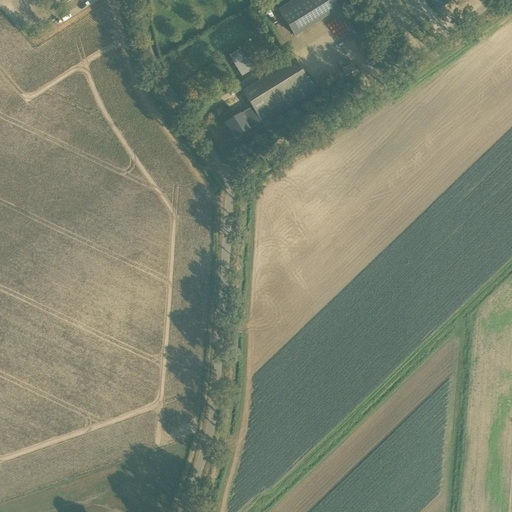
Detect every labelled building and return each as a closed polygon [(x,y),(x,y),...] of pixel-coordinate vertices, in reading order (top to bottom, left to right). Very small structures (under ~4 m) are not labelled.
[(11,0),(8,3),(16,12),(27,1),(26,1),(26,0),(11,0)] [(338,7),(333,0),(295,0),(279,10),(294,35),(338,7)] [(430,0),(438,11),(454,0),(430,0)] [(239,49),(229,56),(241,76),(252,70),(239,49)] [(262,124),(314,91),(294,59),(242,91),(253,108),(240,116),(239,115),(226,123),(235,138),(248,129),(246,126),(259,118),(262,124)]
